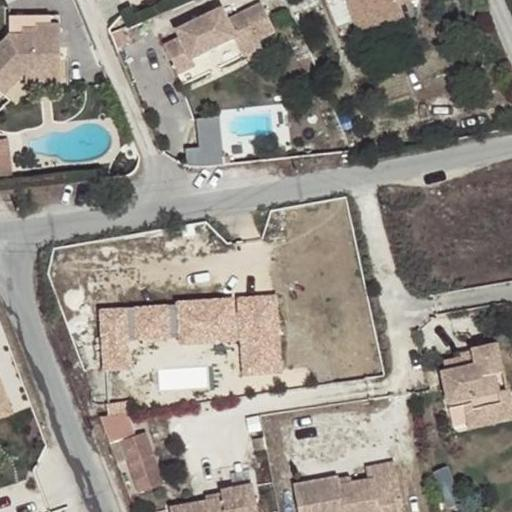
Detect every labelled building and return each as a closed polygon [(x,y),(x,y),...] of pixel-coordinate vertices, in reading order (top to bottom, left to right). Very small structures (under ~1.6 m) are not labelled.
[(326,0),(341,33),(374,19),(377,26),(405,14),(403,7),(400,2),(406,0),(419,0),(326,0)] [(223,15),(176,37),(180,44),(162,52),(177,83),(196,74),(192,67),(252,39),(256,48),(276,38),(262,9),(229,26),(223,15)] [(374,19),(341,33),(346,47),(408,21),(405,14),(377,26),(374,19)] [(60,74),(60,19),(9,19),(9,39),(0,48),(0,94),(3,98),(25,75),(26,74),(60,74)] [(60,89),(60,74),(26,74),(25,75),(25,89),(60,89)] [(201,117),(204,146),(190,147),(192,166),(229,163),(225,114),(201,117)] [(9,141),(0,142),(0,178),(13,177),(9,141)] [(316,346),(302,272),(119,306),(131,369),(164,363),(158,335),(208,325),(210,336),(277,323),(282,352),(316,346)] [(474,422),(511,413),(511,400),(509,388),(494,392),(489,372),(503,370),(496,343),(469,349),(471,357),(443,363),(445,373),(439,374),(447,412),(461,408),(471,406),(474,422)] [(0,420),(14,415),(0,378),(0,420)] [(461,408),(466,429),(511,418),(511,413),(474,422),(471,406),(461,408)] [(136,438),(133,415),(104,419),(109,441),(117,460),(127,460),(139,494),(165,486),(148,434),(136,438)] [(339,481),(294,487),(297,511),(398,511),(399,511),(401,511),(395,466),(367,470),(370,487),(353,490),(340,491),(340,486),(339,481)] [(257,511),(254,487),(222,492),(223,498),(170,506),(171,511),(257,511)]
